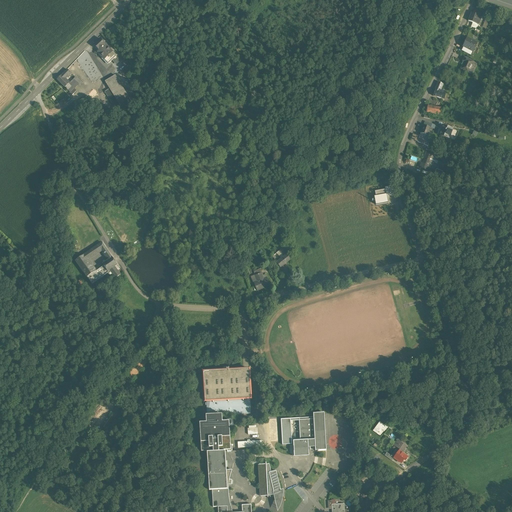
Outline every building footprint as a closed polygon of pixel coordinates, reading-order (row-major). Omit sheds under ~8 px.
[(481,17),(471,13),(468,21),(472,23),(475,24),(475,25),(478,26),(481,17)] [(112,52),(99,39),(93,45),(99,51),(97,52),(104,60),(112,52)] [(476,43),(467,39),(465,43),(463,47),(472,52),(476,43)] [(472,52),(463,47),(461,51),(471,55),(472,52)] [(112,52),(104,60),(108,64),(116,56),(112,52)] [(473,62),(464,58),(462,62),(464,62),(460,69),(468,73),(473,62)] [(473,62),(468,73),(472,75),(477,64),(473,62)] [(122,87),(115,75),(105,82),(109,89),(105,92),(112,103),(117,100),(115,97),(119,94),(116,90),(122,87)] [(65,78),(63,76),(62,77),(61,76),(57,80),(67,91),(71,87),(70,86),(68,85),(69,84),(66,81),(67,80),(65,78)] [(71,87),(67,91),(70,93),(78,85),(75,82),(70,86),(71,87)] [(441,88),(441,86),(442,86),(443,85),(442,85),(442,84),(438,82),(435,88),(433,96),(444,99),(446,92),(443,91),(444,89),(442,88),(441,88)] [(443,108),(426,106),(424,112),(442,115),(443,108)] [(434,129),(423,125),(421,133),(427,135),(428,132),(429,133),(430,130),(433,131),(434,129)] [(453,129),(443,125),(439,136),(449,139),(453,129)] [(429,140),(419,136),(417,142),(428,146),(430,140),(429,140)] [(436,155),(427,152),(424,160),(429,162),(432,163),(433,162),(434,163),(436,155)] [(429,162),(424,160),(423,164),(421,163),(420,167),(424,169),(423,169),(425,170),(426,170),(434,172),(435,168),(440,170),(443,163),(442,163),(438,161),(437,164),(434,163),(433,162),(432,163),(429,162)] [(388,203),(386,194),(376,197),(374,197),(376,205),(388,203)] [(110,221),(105,214),(100,217),(105,225),(110,221)] [(95,272),(86,260),(102,250),(106,255),(109,253),(102,243),(75,261),(87,277),(95,272)] [(286,255),(281,249),(279,251),(283,257),(278,261),(274,255),(272,257),(280,268),(290,260),(286,255)] [(109,253),(106,255),(109,260),(103,264),(104,266),(106,268),(107,271),(106,272),(110,277),(113,275),(117,271),(114,267),(117,265),(109,253)] [(106,268),(104,266),(95,272),(97,275),(89,280),(91,283),(103,275),(101,272),(102,271),(106,268)] [(95,272),(87,277),(89,280),(97,275),(95,272)] [(261,273),(255,276),(256,278),(252,279),(257,290),(270,285),(267,278),(263,279),(261,273)] [(249,369),(204,372),(205,400),(206,400),(250,398),(251,398),(249,369)] [(250,398),(206,400),(207,415),(222,414),(250,413),(250,398)] [(103,428),(108,431),(118,417),(114,413),(103,428)] [(313,417),(299,418),(281,419),(282,445),(293,444),(294,457),(309,456),(308,448),(315,447),(315,451),(326,450),(324,413),(313,414),(313,417)] [(207,415),(206,415),(206,423),(200,423),(201,452),(208,451),(208,452),(224,451),(224,450),(227,450),(227,452),(232,451),(232,445),(230,445),(229,421),(222,421),(222,414),(207,415)] [(276,420),(269,420),(270,441),(277,440),(276,420)] [(379,421),(373,430),(382,436),(388,426),(379,421)] [(262,440),(237,442),(238,448),(262,447),(262,440)] [(403,445),(397,441),(394,445),(400,450),(403,445)] [(224,451),(207,452),(209,490),(212,490),(213,507),(218,507),(218,511),(251,511),(251,505),(242,505),(241,511),(232,511),(231,508),(229,499),(228,492),(229,485),(231,485),(232,480),(229,479),(231,474),(227,474),(225,451),(224,451)] [(407,457),(399,451),(397,454),(394,458),(401,463),(404,459),(405,460),(407,457)] [(265,464),(259,465),(260,497),(267,496),(267,498),(268,498),(268,496),(270,496),(270,497),(273,496),(272,495),(274,495),(275,500),(276,501),(277,502),(278,502),(280,501),(281,501),(281,499),(282,498),(282,496),(282,494),(282,492),(282,491),(281,491),(280,490),(276,471),(271,472),(269,464),(266,464),(266,463),(265,463),(265,464)] [(274,495),(277,511),(278,511),(279,508),(281,504),(282,502),(282,498),(283,495),(283,492),(283,490),(280,490),(281,491),(282,491),(282,492),(282,494),(282,496),(282,498),(281,499),(281,501),(280,501),(278,502),(277,502),(276,501),(275,500),(274,495)]
